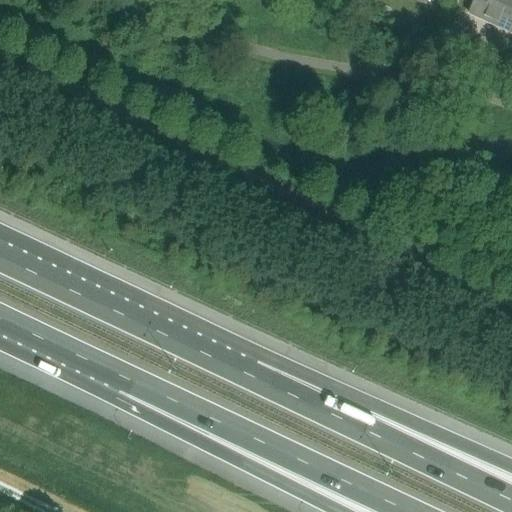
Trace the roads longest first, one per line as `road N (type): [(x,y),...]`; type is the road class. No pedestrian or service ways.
road 1 (tertiary): [(511,326),(0,81)]
road 2 (motorway): [(126,379),(408,511)]
road 3 (motorway): [(511,500),(254,377)]
road 4 (motorway): [(254,377),(0,258)]
road 5 (motorway): [(511,475),(254,377)]
road 6 (motorway): [(126,379),(362,511)]
road 7 (motorway): [(0,318),(126,379)]
